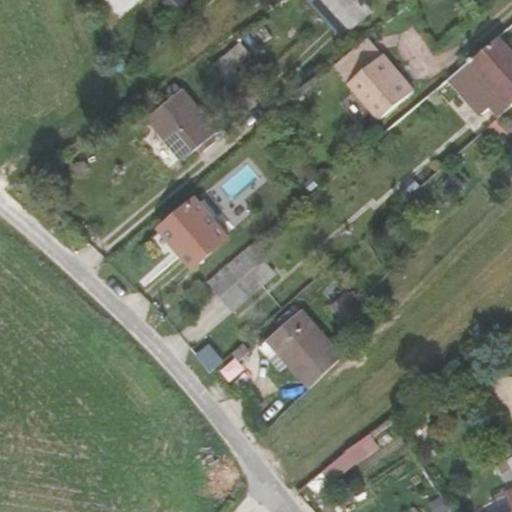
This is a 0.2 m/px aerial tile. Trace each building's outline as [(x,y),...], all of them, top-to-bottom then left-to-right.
[(362,0),(311,0),(336,27),(333,30),(342,39),(373,12),(362,0)] [(383,56),(368,38),(337,65),(351,81),(349,85),(378,121),(416,92),(386,56),(383,56)] [(491,108),(501,120),(504,117),(511,110),(511,49),(503,39),(472,63),(471,62),(449,81),(481,117),(491,108)] [(234,47),(216,66),(231,81),(249,61),(234,47)] [(184,91),(149,120),(183,161),(219,132),(184,91)] [(511,140),(511,125),(504,117),(501,120),(489,130),(505,147),(511,140)] [(199,199),(162,230),(194,269),(232,239),(199,199)] [(37,259),(21,245),(9,258),(23,274),(37,259)] [(247,274),(257,267),(263,262),(252,247),(208,283),(221,297),(247,274)] [(268,281),(257,267),(247,274),(221,297),(232,311),(268,281)] [(333,307),(349,324),(362,311),(346,294),(333,307)] [(304,311),(268,341),(300,378),(335,348),(304,311)]
